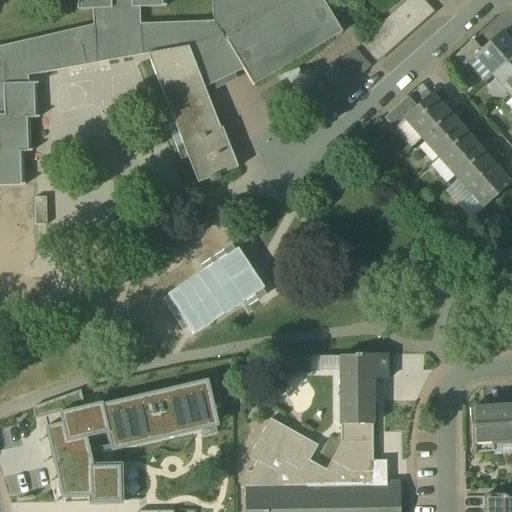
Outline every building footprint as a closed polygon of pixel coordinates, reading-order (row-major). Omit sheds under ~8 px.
[(77,0),(78,11),(140,8),(166,7),(165,0),(77,0)] [(212,0),(213,20),(214,22),(215,22),(256,0),(212,0)] [(256,0),(215,22),(243,69),(253,85),(341,32),(321,0),(256,0)] [(421,0),(411,0),(361,45),(377,63),(433,13),(421,0)] [(94,27),(0,47),(0,85),(29,85),(29,76),(110,62),(148,56),(189,47),(204,88),(213,84),(212,82),(233,72),(235,74),(243,69),(215,22),(214,22),(141,25),(140,8),(93,11),(94,27)] [(486,49),(477,57),(478,58),(494,76),(511,59),(511,47),(502,36),(486,49)] [(477,40),(460,55),(469,65),(478,58),(477,57),(486,49),(477,40)] [(204,88),(189,47),(148,56),(199,185),(211,180),(213,183),(220,180),(219,177),(237,170),(221,128),(220,128),(204,88)] [(356,48),(343,60),(359,78),(372,66),(356,48)] [(511,59),(494,76),(511,94),(511,93),(511,59)] [(347,64),(329,71),(337,91),(356,83),(347,64)] [(0,85),(0,186),(23,186),(22,153),(30,153),(30,119),(37,119),(36,84),(29,85),(0,85)] [(418,109),(407,119),(407,120),(423,138),(448,116),(432,98),(418,109)] [(409,99),(386,120),(395,130),(407,120),(407,119),(418,109),(409,99)] [(448,116),(423,138),(440,157),(465,135),(448,116)] [(465,135),(440,157),(457,176),(482,154),(465,135)] [(482,154),(457,176),(474,196),(499,175),(482,154)] [(474,196),(472,199),(483,211),(510,186),(499,175),(474,196)] [(240,249),(167,292),(192,335),(265,292),(240,249)] [(270,420),(249,459),(257,463),(252,473),(247,473),(247,511),(399,511),(399,483),(387,484),(386,462),(373,462),(372,426),(374,426),(373,380),(388,380),(387,356),(354,356),(354,357),(341,357),(341,423),(341,426),(341,444),(327,471),(310,462),(318,447),(270,420)] [(102,404),(59,414),(61,424),(46,428),(62,499),(92,499),(92,503),(119,502),(118,469),(94,470),(87,440),(107,435),(109,444),(199,422),(198,417),(215,413),(208,381),(102,406),(102,404)] [(511,405),(489,407),(492,444),(493,444),(511,442),(511,405)] [(489,407),(470,410),(473,455),(494,452),(493,444),(492,444),(489,407)] [(511,511),(511,497),(485,498),(485,511),(511,511)]
